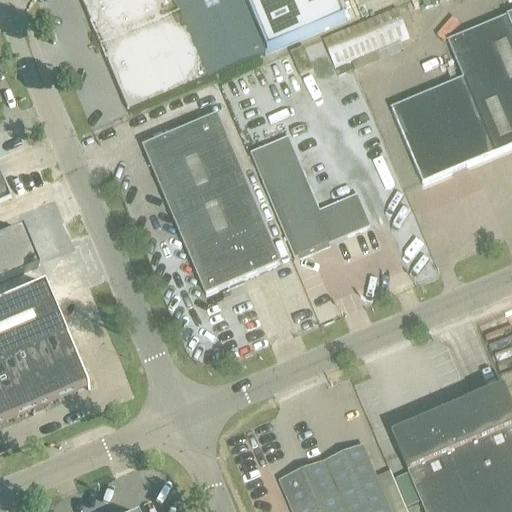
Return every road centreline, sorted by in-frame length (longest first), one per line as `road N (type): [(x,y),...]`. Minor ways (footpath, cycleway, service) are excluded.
road 1 (unclassified): [(3,0),(179,418)]
road 2 (unclassified): [(179,418),(511,279)]
road 3 (unclassified): [(0,493),(179,418)]
